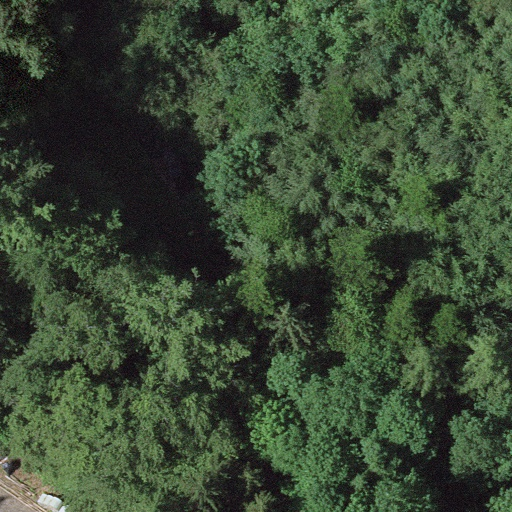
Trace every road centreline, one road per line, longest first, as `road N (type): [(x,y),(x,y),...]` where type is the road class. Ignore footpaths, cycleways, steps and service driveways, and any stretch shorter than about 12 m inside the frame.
road 1 (track): [(241,455),(225,352),(91,108),(90,0)]
road 2 (track): [(330,511),(241,455),(135,490),(113,511)]
